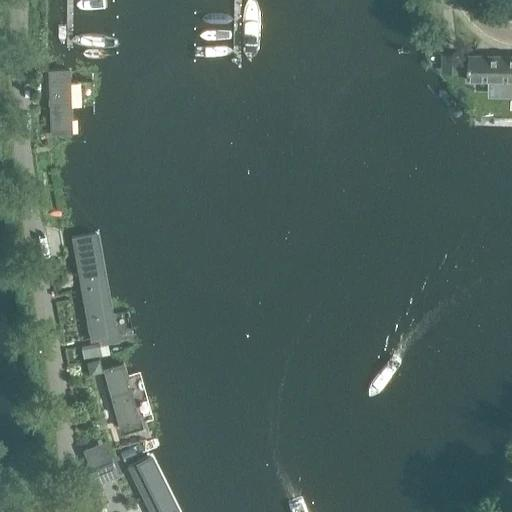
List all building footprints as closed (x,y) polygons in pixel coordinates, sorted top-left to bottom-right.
[(511,55),(469,55),(469,81),(491,81),(491,97),(511,96),(511,55)] [(45,60),(33,61),(33,70),(45,70),(45,60)] [(75,76),(56,77),(61,140),(80,138),(75,76)] [(102,233),(78,237),(94,336),(117,332),(102,233)] [(85,345),(77,347),(80,358),(88,356),(100,353),(98,343),(85,345)] [(100,357),(89,360),(89,361),(93,373),(103,370),(100,357)] [(126,368),(105,374),(124,436),(145,430),(126,368)] [(155,453),(130,467),(154,511),(177,511),(184,508),(155,453)] [(111,460),(90,469),(97,483),(118,476),(111,460)]
